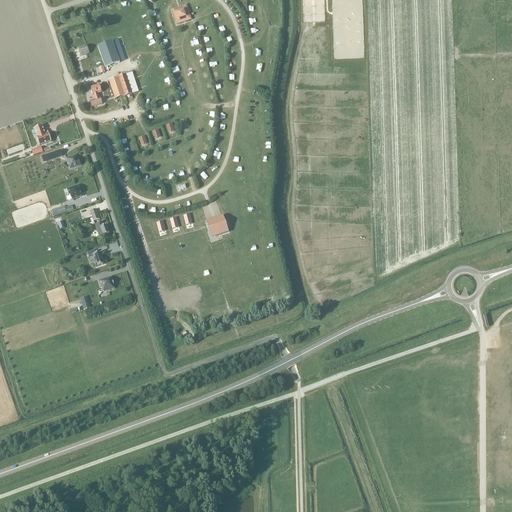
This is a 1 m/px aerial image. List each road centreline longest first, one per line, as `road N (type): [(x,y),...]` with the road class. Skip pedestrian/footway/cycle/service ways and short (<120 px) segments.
road 1 (secondary): [(0,474),(217,394),(412,305)]
road 2 (unclassified): [(162,371),(42,0)]
road 3 (track): [(482,335),(482,511)]
road 4 (unknown): [(299,391),(305,511)]
